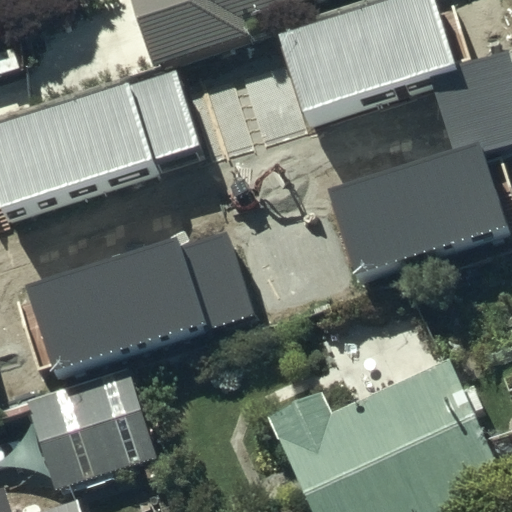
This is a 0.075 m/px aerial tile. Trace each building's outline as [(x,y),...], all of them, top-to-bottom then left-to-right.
[(128,0),(153,74),(248,43),(244,29),(332,0),(128,0)] [(431,0),(429,0),(283,46),(309,129),(434,90),(456,158),(331,197),(358,283),(511,234),(511,230),(488,154),(511,146),(511,61),(509,51),(453,69),(431,0)] [(178,79),(0,135),(0,206),(6,225),(205,162),(178,79)] [(228,231),(30,294),(57,378),(255,314),(228,231)] [(320,399),(265,426),(306,511),(457,511),(504,490),(447,369),(332,424),(320,399)] [(121,376),(26,408),(57,499),(152,466),(121,376)]
